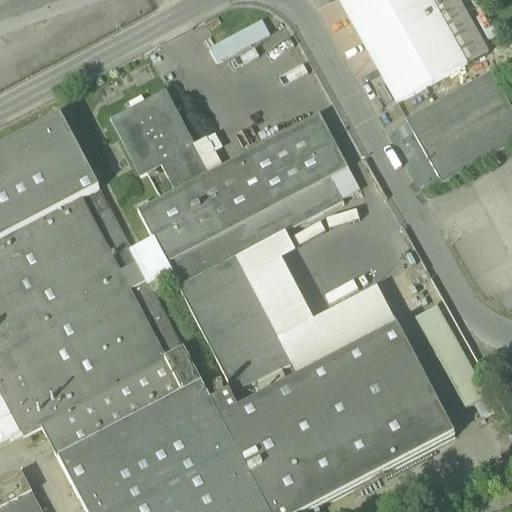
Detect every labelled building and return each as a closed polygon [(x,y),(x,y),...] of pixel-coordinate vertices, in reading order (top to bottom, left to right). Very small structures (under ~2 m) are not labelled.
[(338,0),(337,1),(396,107),(467,68),(429,0),(338,0)] [(457,0),(429,0),(467,68),(488,56),(457,0)] [(262,24),(208,53),(217,69),(271,40),(262,24)] [(406,124),(442,188),(511,148),(511,113),(491,76),(406,124)] [(173,281),(233,396),(235,399),(248,392),(291,370),(235,263),(271,245),(286,237),(342,207),(340,204),(358,195),(347,174),(348,174),(320,121),(223,171),(210,178),(194,148),(166,94),(110,123),(140,181),(148,177),(162,203),(139,215),(154,244),(173,281)] [(0,153),(0,245),(82,203),(100,194),(62,121),(0,153)] [(216,138),(194,148),(210,178),(223,171),(216,157),(224,153),(216,138)] [(100,194),(82,203),(167,367),(185,357),(151,292),(132,256),(100,194)] [(42,432),(167,367),(82,203),(0,245),(0,395),(22,437),(24,442),(42,432)] [(297,258),(286,237),(271,245),(282,266),(297,258)] [(154,244),(132,256),(151,292),(173,281),(154,244)] [(282,266),(271,245),(235,263),(291,370),(299,385),(398,332),(377,293),(314,326),(282,266)] [(416,322),(465,412),(486,401),(438,311),(416,322)] [(256,407),(248,392),(235,399),(233,396),(211,408),(266,511),(318,511),(455,441),(445,422),(398,332),(299,385),(256,407)] [(42,432),(59,465),(202,390),(185,357),(167,367),(42,432)] [(266,511),(211,408),(202,390),(59,465),(83,511),(266,511)] [(0,449),(22,437),(0,395),(0,449)] [(481,407),(488,420),(493,417),(486,404),(481,407)] [(0,511),(36,511),(29,498),(31,497),(20,478),(0,489),(0,511)]
